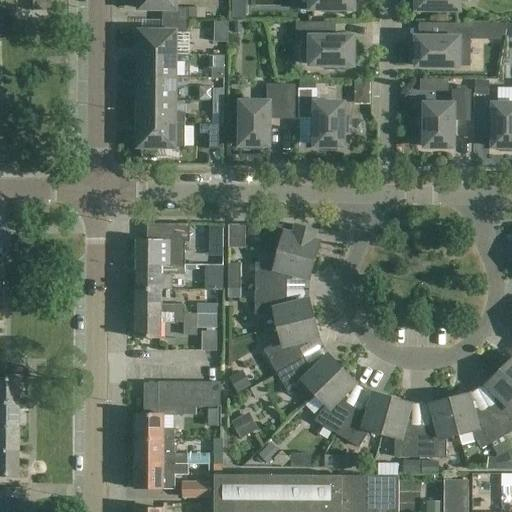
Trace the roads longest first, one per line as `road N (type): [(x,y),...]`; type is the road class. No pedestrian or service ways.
road 1 (residential): [(472,195),(495,287),(485,326),(465,348),(415,364),(369,347),(352,318),(353,261),(386,195)]
road 2 (unclassified): [(90,511),(93,197)]
road 3 (residential): [(93,197),(123,190),(386,195)]
road 4 (unclassified): [(93,197),(97,0)]
road 5 (residential): [(386,195),(384,0)]
